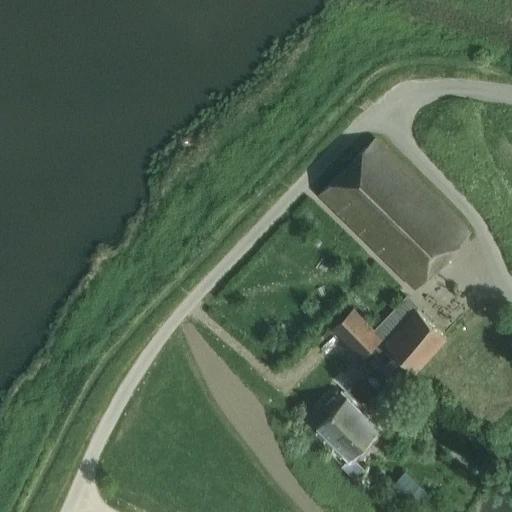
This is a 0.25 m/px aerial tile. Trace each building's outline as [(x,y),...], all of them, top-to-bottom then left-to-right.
[(320,195),(414,287),(431,269),(437,263),(469,231),(375,139),(320,195)] [(382,338),(370,349),(391,369),(400,359),(415,373),(447,339),(416,308),(419,305),(407,293),(407,294),(376,326),(374,328),(373,329),(382,338)] [(353,306),(332,327),(362,357),(370,349),(382,338),(373,329),(374,328),(353,306)] [(330,413),(317,426),(349,458),(341,466),(352,478),(363,467),(351,456),(380,428),(347,396),(341,402),(334,394),(323,406),(330,413)] [(405,405),(426,426),(437,415),(416,394),(405,405)] [(391,419),(385,426),(392,432),(398,425),(391,419)] [(452,444),(451,446),(468,463),(473,458),(477,454),(459,437),(452,444)] [(424,490),(405,469),(389,483),(409,504),(424,490)]
